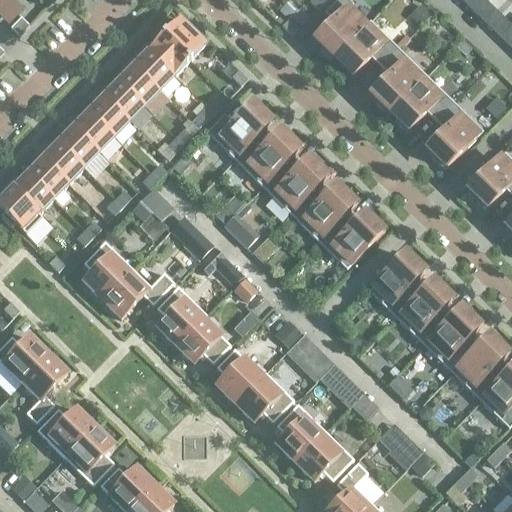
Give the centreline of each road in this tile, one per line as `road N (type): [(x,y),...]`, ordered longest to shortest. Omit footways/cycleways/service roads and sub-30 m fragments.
road 1 (residential): [(205,0),(511,299)]
road 2 (residential): [(0,133),(133,0)]
